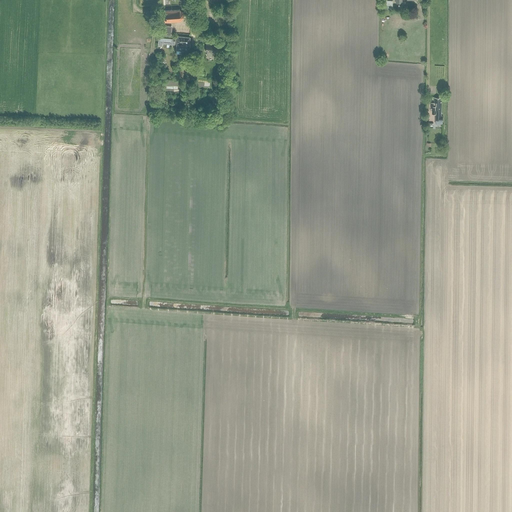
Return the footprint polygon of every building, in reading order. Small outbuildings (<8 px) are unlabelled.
[(382,0),(382,10),(393,10),(393,0),(382,0)] [(179,10),(161,11),(161,22),(180,21),(180,20),(183,17),(183,13),(183,12),(180,10),(179,10)] [(172,26),(163,26),(162,35),(171,36),(172,26)] [(176,49),(176,53),(181,54),(181,50),(188,51),(190,37),(177,36),(177,39),(176,45),(176,49)] [(159,38),(158,46),(162,46),(162,44),(171,45),(172,39),(159,38)] [(213,56),(213,53),(216,53),(216,46),(222,47),(222,41),(213,40),(213,44),(210,44),(210,45),(206,45),(205,52),(207,52),(207,56),(213,56)] [(443,123),(443,121),(443,116),(441,116),(442,102),(440,102),(440,98),(434,98),(434,103),(431,103),(431,111),(432,111),(432,113),(436,114),(436,121),(436,123),(443,123)]
